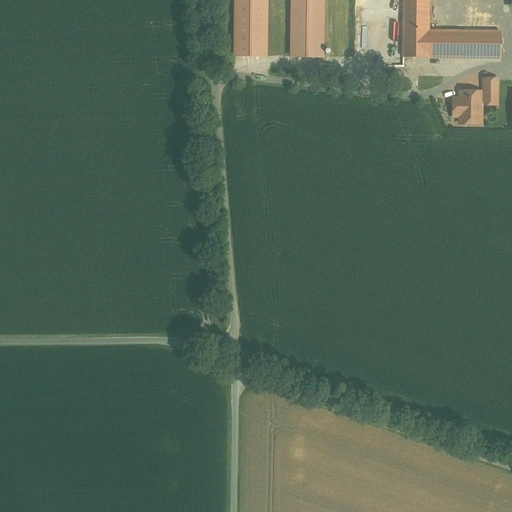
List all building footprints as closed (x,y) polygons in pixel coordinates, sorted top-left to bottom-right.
[(233,0),(234,59),(266,59),(265,0),(233,0)] [(324,0),(291,0),(291,59),(324,59),(324,0)] [(429,0),(404,0),(403,58),(429,58),(429,32),(429,0)] [(502,32),(429,32),(429,58),(501,58),(502,32)] [(498,80),(484,80),(484,88),(498,89),(498,80)] [(484,93),(460,92),(460,99),(454,99),(454,117),(460,117),(460,124),(482,124),(482,105),(498,105),(498,89),(484,88),(484,93)]
